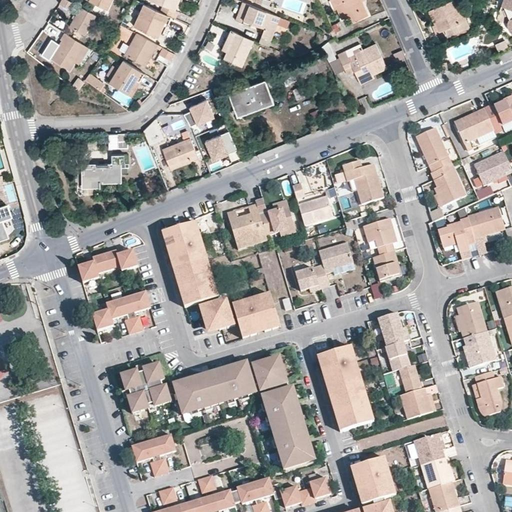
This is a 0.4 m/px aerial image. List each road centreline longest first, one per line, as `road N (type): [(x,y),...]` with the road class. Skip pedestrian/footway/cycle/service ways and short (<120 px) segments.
road 1 (residential): [(127,511),(49,256)]
road 2 (residential): [(143,216),(387,120)]
road 3 (residential): [(210,0),(170,86),(140,115),(15,127)]
road 4 (residential): [(143,216),(193,358),(296,331)]
road 5 (residential): [(296,331),(347,492),(341,504),(318,511)]
road 6 (residential): [(387,120),(432,293)]
road 7 (residential): [(432,293),(471,440)]
road 8 (residential): [(296,331),(432,293)]
road 9 (residential): [(15,127),(49,256)]
